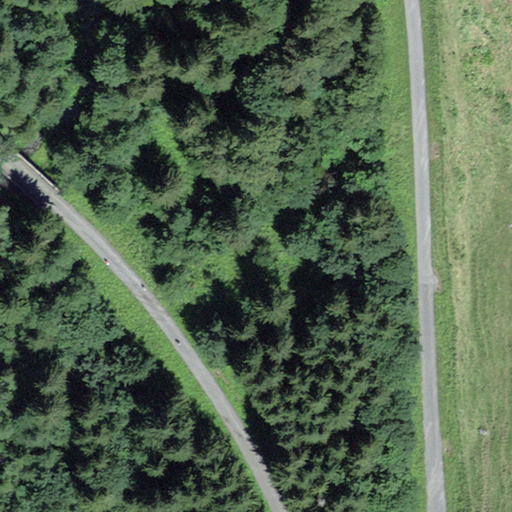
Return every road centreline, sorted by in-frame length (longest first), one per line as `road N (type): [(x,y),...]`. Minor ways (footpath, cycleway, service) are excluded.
road 1 (unclassified): [(413,0),(437,511)]
road 2 (unclassified): [(281,511),(242,437),(161,317),(0,151)]
